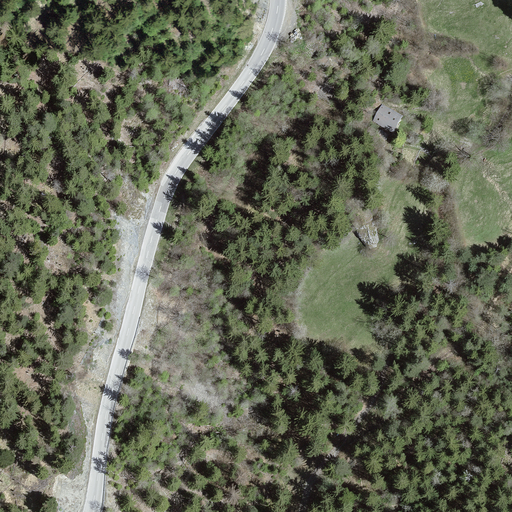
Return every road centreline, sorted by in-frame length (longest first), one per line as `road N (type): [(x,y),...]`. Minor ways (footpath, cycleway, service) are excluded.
road 1 (tertiary): [(277,0),(258,60),(174,172),(157,212),(108,387),(88,511)]
road 2 (track): [(312,511),(329,442),(417,317),(481,142),(511,86)]
road 3 (track): [(326,455),(468,337),(511,252)]
